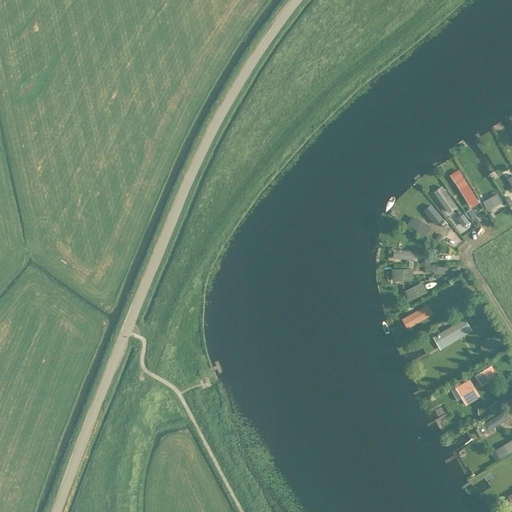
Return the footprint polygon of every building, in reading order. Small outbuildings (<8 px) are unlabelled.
[(470,202),(477,198),(462,174),(455,177),(470,202)] [(434,196),(435,197),(444,210),(452,204),(437,185),(430,190),(431,192),(434,196)] [(487,207),(500,200),(496,192),(483,200),(487,207)] [(424,208),(435,221),(441,216),(430,203),(424,208)] [(462,213),(458,216),(463,223),(467,220),(462,213)] [(424,231),(428,224),(412,215),(409,222),(424,231)] [(394,255),(412,257),(413,250),(395,247),(394,255)] [(431,262),(431,271),(442,270),(442,261),(431,262)] [(393,276),(411,275),(411,267),(393,268),(393,276)] [(422,282),(406,291),(410,297),(426,289),(422,282)] [(411,323),(432,311),(427,302),(406,315),(411,323)] [(438,335),(439,334),(443,341),(469,326),(464,317),(438,332),(438,333),(437,333),(438,335)] [(482,336),(486,346),(495,343),(491,332),(482,336)] [(480,381),(494,372),(490,366),(476,374),(480,381)] [(463,380),(464,381),(458,385),(466,399),(473,395),(468,387),(473,384),(468,377),(463,380)] [(487,429),(505,417),(502,411),(483,422),(487,429)] [(511,448),(511,440),(496,451),(500,456),(511,448)]
